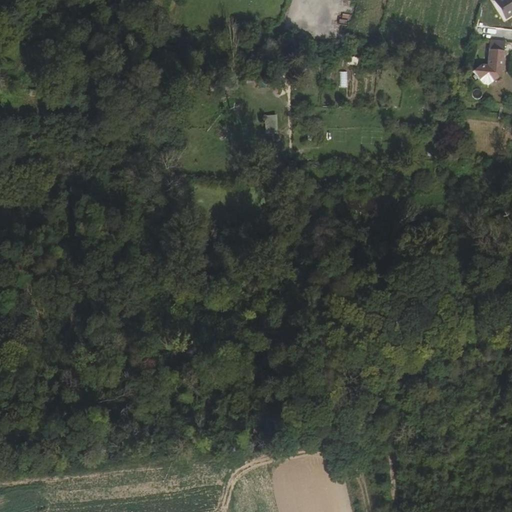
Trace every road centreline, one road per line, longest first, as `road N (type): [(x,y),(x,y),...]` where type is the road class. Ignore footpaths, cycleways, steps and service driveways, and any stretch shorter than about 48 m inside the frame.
road 1 (track): [(511,357),(437,372),(408,395),(392,429),(399,511)]
road 2 (residential): [(299,0),(284,58),(288,176)]
